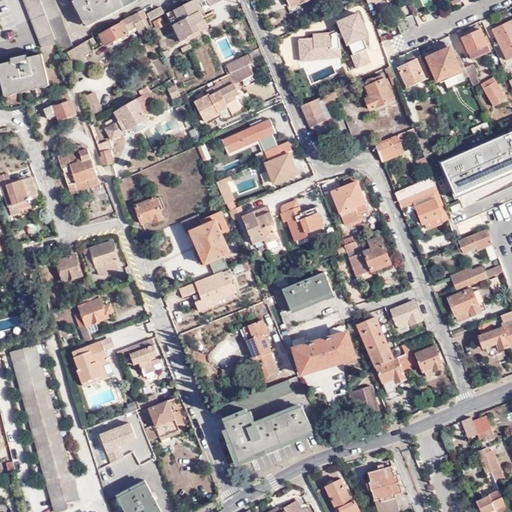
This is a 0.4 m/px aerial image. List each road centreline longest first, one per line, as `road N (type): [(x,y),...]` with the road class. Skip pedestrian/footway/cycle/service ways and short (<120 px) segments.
road 1 (residential): [(469,406),(370,164),(326,167),(317,159),(246,0)]
road 2 (residential): [(236,504),(125,223),(65,235),(25,131)]
road 3 (tertiary): [(469,406),(313,460),(236,504)]
